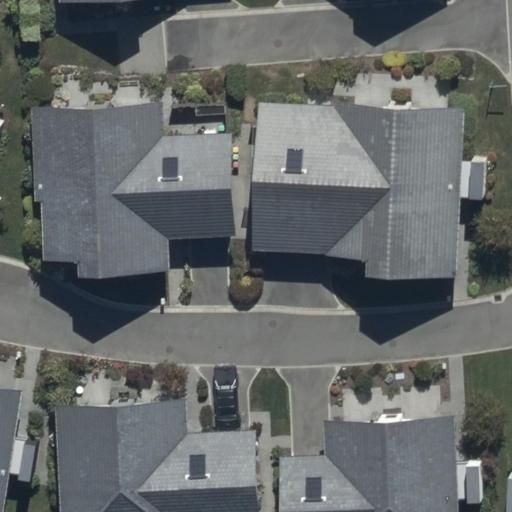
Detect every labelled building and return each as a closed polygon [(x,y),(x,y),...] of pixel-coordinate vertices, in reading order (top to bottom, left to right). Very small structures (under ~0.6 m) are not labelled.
[(458,264),(468,102),(259,92),(252,239),(367,244),(367,259),(458,264)] [(166,102),(34,107),(35,201),(43,201),(43,257),(81,257),(81,263),(170,263),(170,240),(235,239),(234,124),(189,125),(189,133),(166,133),(166,102)] [(36,426),(11,422),(18,375),(0,371),(0,511),(10,453),(31,457),(36,426)] [(187,385),(57,393),(63,511),(263,511),(258,416),(188,420),(187,385)] [(459,511),(455,402),(328,407),(329,443),(277,445),(280,511),(459,511)]
